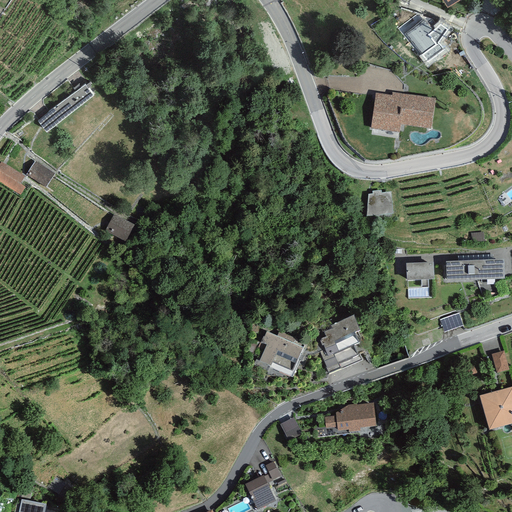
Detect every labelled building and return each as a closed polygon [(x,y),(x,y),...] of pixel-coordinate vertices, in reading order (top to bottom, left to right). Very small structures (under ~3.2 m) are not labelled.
[(440,22),(421,39),(433,56),(448,46),(442,37),(448,27),(440,22)] [(85,83),(37,120),(46,132),(94,95),(85,83)] [(433,103),(372,94),(366,134),(398,139),(400,129),(428,133),(433,103)] [(36,162),(26,176),(46,189),(55,175),(36,162)] [(3,163),(0,167),(0,181),(16,193),(26,179),(3,163)] [(368,195),(366,217),(393,214),(391,192),(381,194),(381,192),(372,192),(372,195),(368,195)] [(107,233),(129,244),(138,227),(116,216),(107,233)] [(503,262),(446,264),(447,284),(504,281),(503,262)] [(433,266),(406,266),(406,283),(433,283),(433,266)] [(354,318),(331,327),(332,330),(324,333),(326,338),(320,340),(324,350),(320,351),(324,362),(323,363),(328,376),(362,362),(360,356),(357,357),(353,346),(358,344),(354,335),(360,333),(354,318)] [(304,351),(267,334),(262,344),(260,343),(254,356),(257,357),(254,365),(267,371),(268,368),(291,378),(304,351)] [(504,352),(490,355),(496,374),(509,371),(504,352)] [(511,388),(479,398),(489,432),(511,425),(511,388)] [(357,406),(348,407),(336,415),(336,417),(337,429),(337,434),(349,432),(349,435),(360,434),(360,431),(375,429),(373,405),(357,407),(357,406)] [(287,438),(301,435),(298,417),(284,420),(287,438)] [(337,429),(336,417),(324,419),(325,431),(337,429)] [(263,477),(245,486),(257,511),(276,503),(263,477)] [(44,511),(46,506),(21,501),(18,511),(44,511)]
